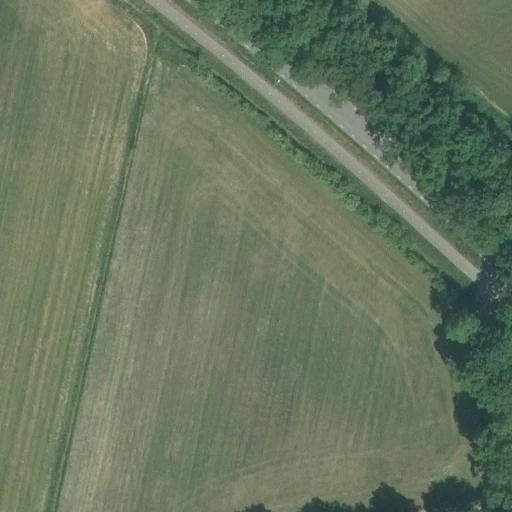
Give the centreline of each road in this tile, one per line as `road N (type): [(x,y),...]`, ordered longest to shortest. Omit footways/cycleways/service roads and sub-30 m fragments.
road 1 (tertiary): [(511,275),(198,0)]
road 2 (track): [(478,285),(511,442)]
